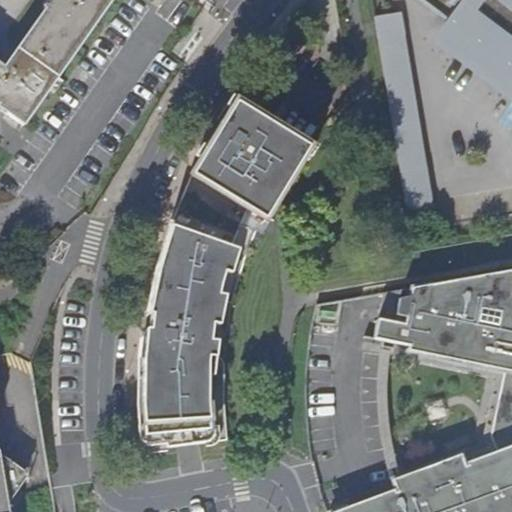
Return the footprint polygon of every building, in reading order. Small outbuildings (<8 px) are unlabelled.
[(44,0),(42,3),(49,7),(4,69),(0,66),(0,108),(25,126),(117,0),(116,0),(44,0)] [(432,40),(511,101),(511,0),(417,0),(446,21),(432,40)] [(408,219),(434,214),(413,88),(405,38),(401,14),(375,19),(408,219)] [(264,222),(307,148),(234,103),(188,179),(190,181),(169,229),(162,251),(150,302),(142,350),(141,406),(142,425),(144,441),(151,440),(178,438),(186,438),(226,436),(223,395),(224,370),(218,360),(214,358),(216,343),(208,343),(210,326),(216,327),(224,297),(216,297),(222,275),(228,276),(236,251),(231,250),(235,241),(247,214),(264,222)] [(498,452),(466,464),(463,455),(398,480),(392,483),(396,493),(341,511),(511,511),(511,274),(412,294),(411,299),(402,302),(401,295),(382,299),(379,315),(407,319),(409,310),(416,312),(413,328),(377,322),(373,342),(384,344),(409,349),(409,353),(506,372),(492,437),(498,452)] [(0,511),(8,511),(7,507),(26,478),(0,460),(0,511)]
